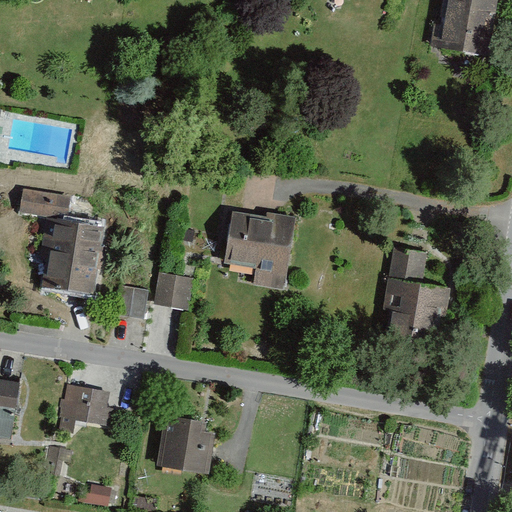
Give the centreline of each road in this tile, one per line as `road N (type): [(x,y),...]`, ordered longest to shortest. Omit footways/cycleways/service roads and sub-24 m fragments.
road 1 (residential): [(488,418),(0,346)]
road 2 (residential): [(488,418),(511,278)]
